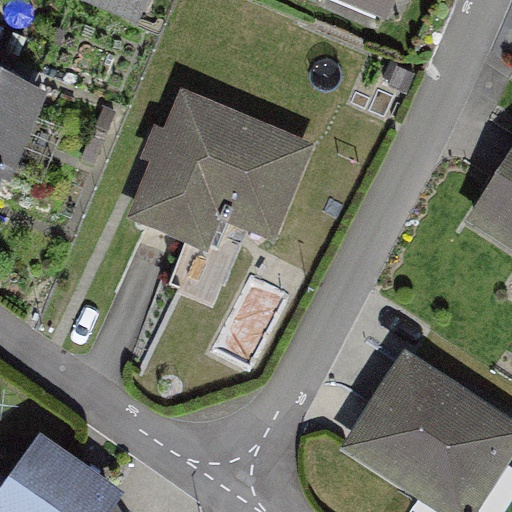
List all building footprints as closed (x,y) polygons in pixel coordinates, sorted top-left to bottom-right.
[(410,77),(393,70),(385,88),(402,96),(410,77)] [(0,179),(34,97),(0,82),(0,179)] [(171,139),(137,220),(213,252),(227,220),(267,237),(301,153),(181,102),(166,137),(171,139)] [(511,160),(472,223),(511,248),(511,160)] [(465,509),(511,438),(403,368),(351,449),(420,494),(426,484),(465,509)] [(0,511),(98,511),(106,502),(37,454),(9,494),(0,488),(0,511)]
